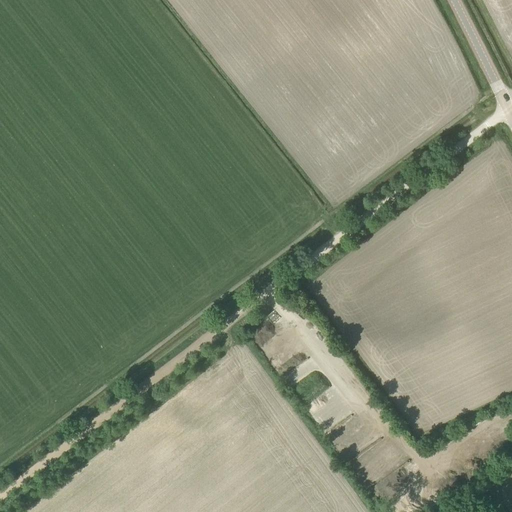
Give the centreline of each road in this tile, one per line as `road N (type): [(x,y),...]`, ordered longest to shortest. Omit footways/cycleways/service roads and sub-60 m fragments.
road 1 (track): [(507,108),(0,492)]
road 2 (secondary): [(507,108),(452,0)]
